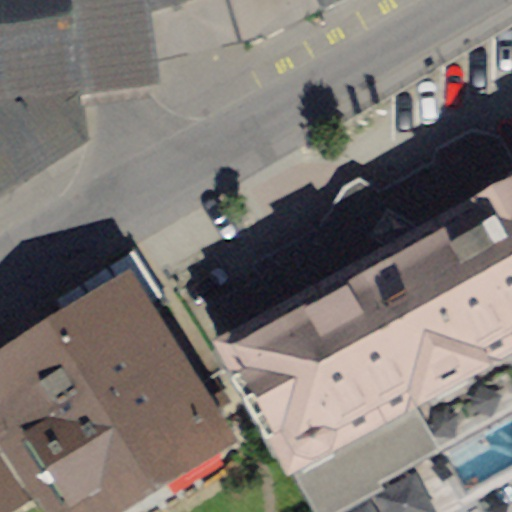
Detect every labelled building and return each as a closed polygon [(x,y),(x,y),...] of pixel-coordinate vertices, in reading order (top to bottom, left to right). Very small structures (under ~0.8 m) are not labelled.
[(0,0),(0,95),(79,85),(80,89),(115,84),(151,79),(145,15),(191,0),(0,0)] [(320,0),(325,8),(341,0),(320,0)] [(85,132),(80,89),(79,85),(0,95),(0,156),(7,152),(22,176),(25,174),(23,171),(85,132)] [(511,192),(492,155),(267,272),(282,299),(222,330),(267,417),(316,511),(364,511),(511,435),(511,192)] [(130,306),(0,386),(0,436),(50,511),(99,511),(208,446),(130,306)] [(316,511),(267,417),(208,446),(99,511),(316,511)] [(50,511),(0,436),(0,511),(50,511)]
